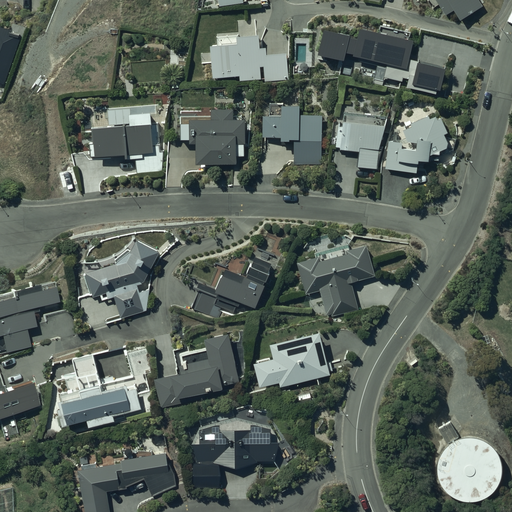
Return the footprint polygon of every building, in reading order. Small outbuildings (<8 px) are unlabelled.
[(434,0),(446,16),(453,11),(460,22),(482,8),(476,0),(434,0)] [(0,84),(5,86),(25,28),(12,24),(9,33),(0,29),(0,84)] [(210,49),(213,81),(239,78),(240,81),(240,82),(261,81),(260,69),(264,68),(265,83),(289,81),(287,54),(266,56),(266,50),(261,51),(259,37),(236,39),(237,47),(210,49)] [(322,165),(322,117),(300,117),(300,109),(283,109),(283,106),(270,106),(270,119),(263,119),(263,139),(282,140),(282,145),(290,145),(290,143),(294,143),(294,165),(322,165)] [(109,127),(92,128),(94,145),(90,146),(91,158),(95,157),(95,159),(125,158),(125,162),(143,158),(142,155),(153,154),(151,116),(131,118),(131,110),(108,112),(109,127)] [(217,110),(217,113),(211,113),(211,117),(194,118),(194,114),(180,115),(181,141),(190,141),(190,147),(196,147),(196,167),(236,166),(236,158),(244,158),(244,147),(246,147),(245,123),(234,123),(234,113),(229,113),(229,110),(217,110)] [(408,145),(389,143),(385,170),(416,174),(417,167),(418,167),(419,164),(429,165),(429,162),(439,162),(439,155),(447,151),(448,145),(444,138),(449,136),(440,120),(437,121),(436,120),(431,122),(429,118),(411,127),(412,129),(403,133),(408,145)] [(385,128),(343,125),(343,129),(338,129),(336,150),(341,150),(340,152),(359,154),(358,169),(377,171),(379,151),(383,151),(385,128)] [(117,267),(86,276),(93,298),(101,295),(103,301),(108,300),(109,301),(114,299),(121,320),(147,311),(150,291),(140,294),(138,287),(142,286),(142,284),(144,284),(160,255),(137,244),(132,255),(130,255),(116,265),(117,267)] [(347,257),(321,264),(320,259),(298,266),(306,296),(320,292),(327,317),(331,315),(332,318),(358,311),(351,284),(374,278),(367,248),(346,253),(347,257)] [(240,300),(255,306),(269,272),(268,272),(270,266),(269,266),(271,260),(255,254),(251,264),(251,265),(250,265),(246,275),(226,266),(222,276),(221,275),(217,286),(200,279),(198,284),(194,283),(193,286),(197,288),(191,303),(218,315),(221,307),(219,306),(221,303),(233,308),(236,302),(238,303),(240,300)] [(54,283),(0,298),(0,351),(4,350),(6,355),(30,348),(30,347),(75,333),(68,309),(44,316),(45,321),(35,324),(32,315),(38,313),(37,310),(58,304),(56,296),(58,296),(54,283)] [(319,335),(270,348),(274,362),(271,362),(270,360),(257,363),(258,366),(254,367),(260,389),(279,384),(280,389),(330,377),(319,335)] [(180,342),(182,350),(173,352),(178,371),(176,371),(177,376),(154,382),(161,409),(204,398),(204,396),(223,391),(222,387),(240,383),(229,337),(204,343),(206,351),(189,355),(186,341),(180,342)] [(62,405),(59,405),(65,428),(87,422),(89,430),(114,424),(113,418),(141,411),(136,391),(128,393),(127,389),(102,396),(92,357),(73,362),(77,377),(65,380),(69,394),(60,397),(62,405)] [(31,380),(0,390),(0,418),(39,406),(31,380)] [(219,489),(219,466),(234,470),(234,465),(234,464),(238,464),(238,465),(238,471),(259,463),(275,462),(280,444),(270,444),(271,431),(254,427),(251,427),(251,434),(238,433),(238,436),(233,436),(234,433),(220,433),(220,428),(200,433),(200,448),(192,448),(198,463),(198,465),(193,465),(192,488),(219,489)] [(434,458),(433,462),(432,465),(432,469),(432,472),(432,475),(432,479),(433,482),(435,486),(436,489),(438,492),(440,495),(442,497),(445,500),(447,502),(450,504),(453,505),(457,507),(460,508),(463,508),(467,509),(470,509),(474,508),(477,508),(481,507),(484,506),(487,504),(490,502),(493,500),(496,498),(498,495),(500,492),(502,489),(503,486),(504,483),(505,480),(506,476),(506,473),(506,469),(506,466),(505,462),(504,459),(503,456),(501,453),(499,450),(497,447),(495,444),(492,442),(489,440),(486,438),(483,437),(479,436),(476,435),(473,434),(469,434),(466,434),(462,435),(459,436),(456,437),(452,438),(449,440),(447,442),(444,444),(441,447),(439,449),(437,452),(435,455),(434,458)] [(120,463),(121,463),(95,468),(95,465),(81,468),(82,473),(78,474),(84,511),(109,511),(106,495),(127,491),(126,488),(154,476),(169,473),(165,455),(157,457),(146,458),(120,463)] [(12,511),(11,489),(0,491),(0,511),(12,511)] [(188,495),(187,504),(209,505),(209,497),(188,495)]
